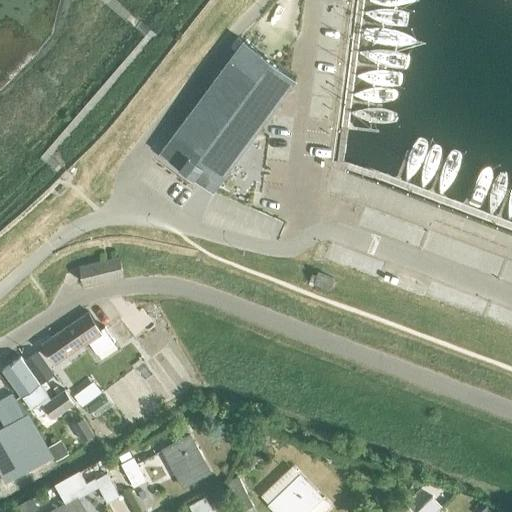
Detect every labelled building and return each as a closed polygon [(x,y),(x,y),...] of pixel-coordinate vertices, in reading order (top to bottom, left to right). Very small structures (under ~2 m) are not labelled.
[(277,37),(277,38),(256,23),(244,40),(243,40),(154,163),(207,201),(296,77),(277,63),(289,47),(287,45),(287,44),(277,37)] [(79,264),(83,283),(122,274),(118,256),(79,264)] [(329,289),(333,278),(317,272),(315,277),(311,275),(307,285),(312,286),(313,283),(329,289)] [(105,327),(101,330),(88,312),(41,344),(53,363),(89,339),(97,351),(113,340),(105,327)] [(24,360),(41,383),(55,372),(38,349),(24,360)] [(52,398),(41,383),(24,360),(20,355),(2,368),(32,408),(42,402),(53,417),(73,401),(65,389),(52,398)] [(0,471),(8,486),(55,462),(29,417),(12,392),(0,398),(0,418),(6,429),(0,431),(0,471)] [(83,408),(91,422),(104,414),(96,400),(83,408)] [(75,421),(86,438),(96,431),(85,415),(75,421)] [(162,450),(183,487),(209,473),(189,435),(162,450)] [(122,465),(134,487),(145,481),(133,459),(122,465)] [(108,503),(118,497),(107,475),(96,481),(94,478),(67,493),(71,501),(51,511),(85,511),(77,498),(98,486),(108,503)] [(270,505),(275,511),(307,511),(321,499),(300,476),(270,505)] [(231,491),(241,511),(244,511),(254,507),(242,485),(231,491)] [(211,511),(203,497),(189,505),(192,511),(211,511)] [(416,511),(434,511),(441,506),(432,497),(416,511)]
